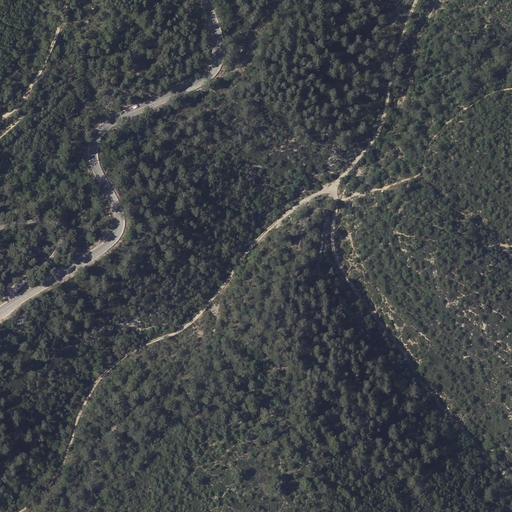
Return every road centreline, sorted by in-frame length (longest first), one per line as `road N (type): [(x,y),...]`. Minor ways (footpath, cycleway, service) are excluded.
road 1 (track): [(335,189),(308,199),(262,238),(200,318),(104,376),(83,411),(64,473),(22,511)]
road 2 (secondary): [(206,0),(221,51),(214,70),(107,123),(92,144),(117,204),(118,233),(0,311)]
road 3 (track): [(511,484),(420,382),(335,259),(335,189)]
road 4 (track): [(335,189),(386,122),(418,0)]
road 5 (track): [(16,300),(16,286),(54,253),(59,227),(43,220),(0,227)]
road 6 (track): [(69,0),(38,76),(0,120)]
